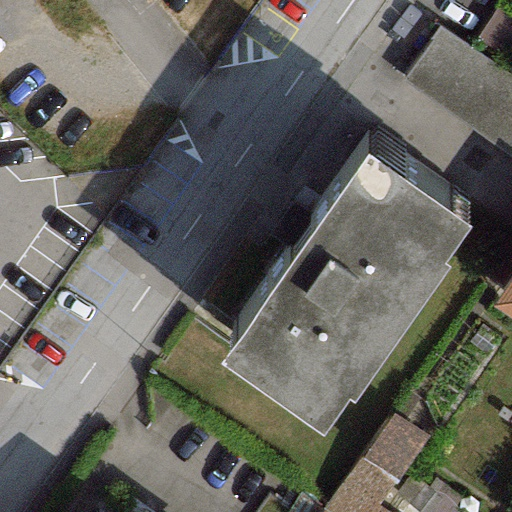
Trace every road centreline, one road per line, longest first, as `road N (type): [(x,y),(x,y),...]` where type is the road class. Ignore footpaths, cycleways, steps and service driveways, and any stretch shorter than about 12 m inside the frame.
road 1 (residential): [(391,0),(0,504)]
road 2 (unknown): [(255,174),(96,0)]
